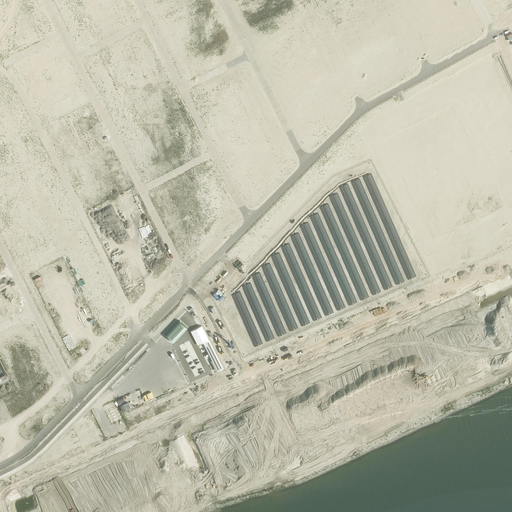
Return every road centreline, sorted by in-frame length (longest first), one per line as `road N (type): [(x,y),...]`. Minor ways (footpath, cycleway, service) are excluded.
road 1 (residential): [(45,0),(189,283)]
road 2 (residential): [(0,82),(136,338)]
road 3 (residential): [(137,0),(250,222)]
road 4 (residential): [(224,0),(306,165)]
road 5 (residential): [(0,245),(78,397)]
road 6 (residential): [(308,0),(363,108)]
